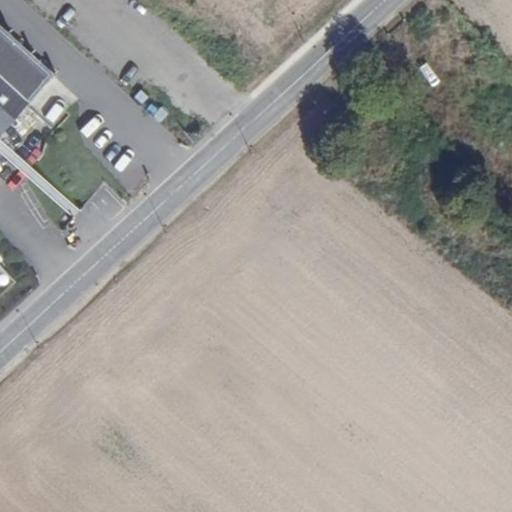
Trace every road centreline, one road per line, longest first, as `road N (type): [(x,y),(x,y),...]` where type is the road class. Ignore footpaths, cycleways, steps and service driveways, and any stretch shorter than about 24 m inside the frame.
road 1 (tertiary): [(386,0),(0,352)]
road 2 (unknown): [(178,189),(0,5)]
